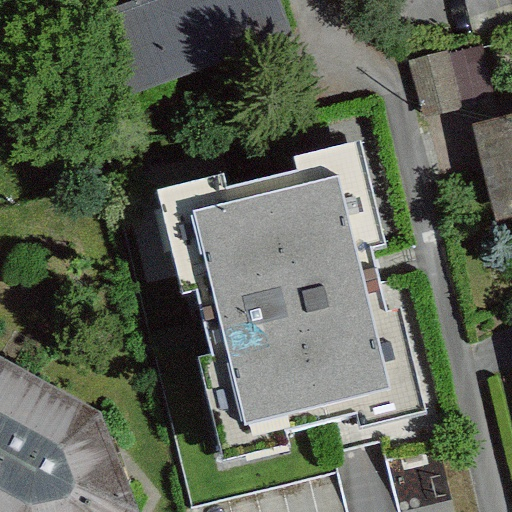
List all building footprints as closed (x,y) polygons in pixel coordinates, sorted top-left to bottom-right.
[(76,0),(112,113),(282,61),(262,0),(76,0)] [(413,61),(425,112),(465,99),(448,48),(413,61)] [(511,114),(483,124),(507,205),(511,203),(511,114)] [(363,134),(161,194),(233,433),(434,373),(363,134)] [(0,511),(132,511),(142,491),(80,378),(0,338),(0,511)]
